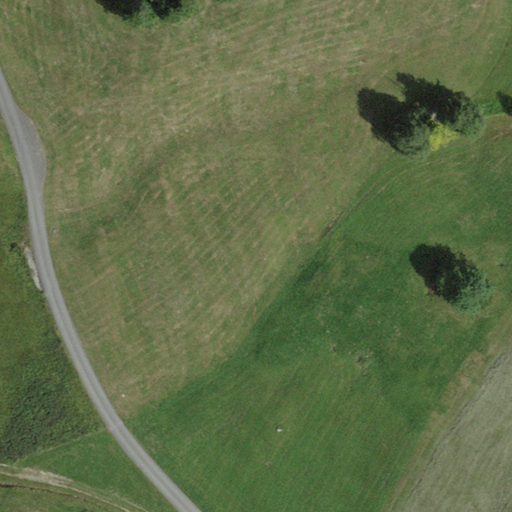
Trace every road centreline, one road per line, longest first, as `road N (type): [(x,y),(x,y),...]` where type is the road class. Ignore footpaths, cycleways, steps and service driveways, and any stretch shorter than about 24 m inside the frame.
road 1 (unclassified): [(190,511),(122,436),(72,343),(0,87)]
road 2 (track): [(115,511),(0,462)]
